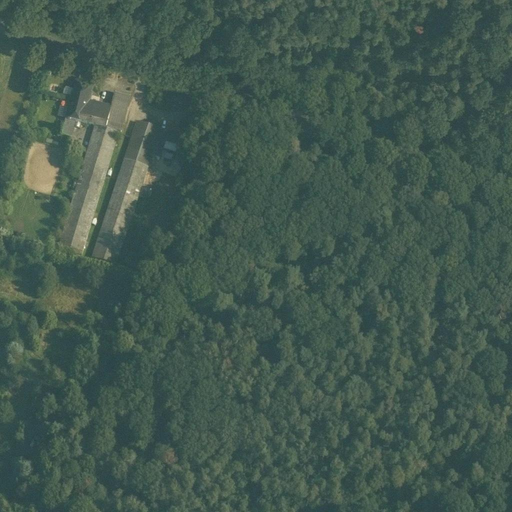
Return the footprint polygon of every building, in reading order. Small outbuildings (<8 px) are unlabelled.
[(93,74),(91,81),(95,82),(106,85),(108,78),(93,74)] [(91,81),(76,77),(74,84),(71,100),(69,108),(66,121),(75,123),(84,125),(90,102),(95,82),(91,81)] [(71,100),(74,84),(66,82),(63,98),(71,100)] [(111,108),(107,107),(101,129),(119,134),(121,134),(130,97),(115,94),(111,108)] [(107,107),(90,102),(84,125),(95,128),(101,129),(107,107)] [(66,121),(69,108),(60,107),(57,118),(66,121)] [(202,115),(194,113),(187,133),(196,136),(202,115)] [(75,123),(66,121),(62,136),(71,139),(75,123)] [(169,133),(137,123),(131,141),(154,149),(157,150),(163,152),(169,133)] [(101,129),(95,128),(58,250),(81,257),(119,134),(101,129)] [(183,134),(172,131),(165,153),(176,157),(183,134)] [(154,149),(131,141),(92,260),(115,266),(138,199),(142,187),(154,149)] [(163,152),(157,150),(155,158),(161,160),(163,152)] [(149,189),(142,187),(138,199),(145,201),(149,189)] [(22,446),(16,444),(9,468),(16,470),(22,446)]
